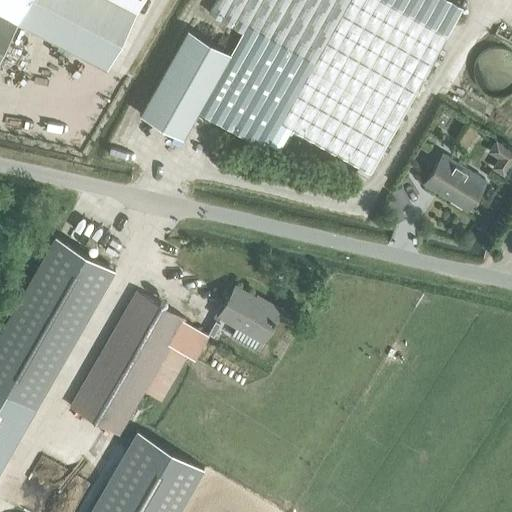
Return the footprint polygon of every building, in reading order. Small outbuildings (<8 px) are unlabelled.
[(0,0),(0,53),(17,21),(106,68),(141,0),(0,0)] [(214,0),(208,11),(242,30),(230,51),(199,108),(266,146),(280,121),(370,171),(462,6),(451,0),(214,0)] [(188,27),(139,113),(182,137),(199,108),(230,51),(188,27)] [(511,44),(509,43),(501,42),(496,42),(492,43),(486,46),(484,48),(480,52),(478,57),(476,61),(476,66),(476,71),(477,75),(479,79),(482,83),(486,87),(490,89),(495,91),(499,91),(505,91),(509,90),(511,87),(511,44)] [(489,149),(499,154),(493,165),(506,172),(511,160),(511,145),(495,137),(489,149)] [(485,178),(465,166),(442,151),(424,181),(467,207),(485,178)] [(56,232),(0,329),(0,386),(35,406),(116,266),(56,232)] [(234,285),(218,312),(263,338),(279,310),(234,285)] [(136,289),(70,405),(118,433),(144,389),(169,344),(185,353),(194,358),(208,333),(184,319),(185,317),(136,289)] [(183,356),(185,353),(169,344),(160,361),(144,389),(159,398),(183,356)] [(176,511),(204,465),(156,437),(150,434),(142,430),(139,428),(137,427),(88,511),(176,511)]
